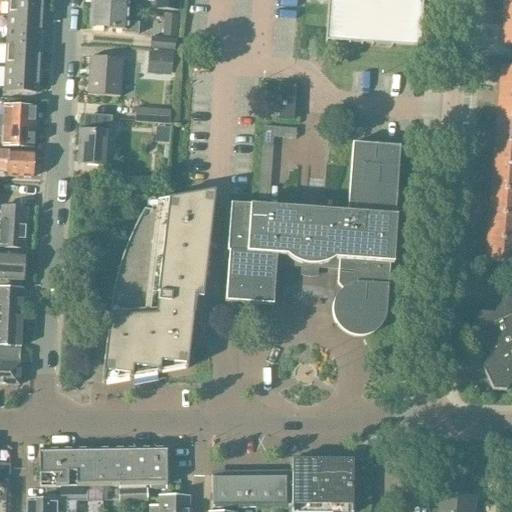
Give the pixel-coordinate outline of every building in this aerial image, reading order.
[(8,0),(7,17),(40,19),(41,2),(40,2),(40,0),(8,0)] [(91,0),(91,8),(128,11),(128,0),(91,0)] [(153,0),(153,10),(179,12),(179,0),(153,0)] [(328,0),(325,41),(420,48),(423,1),(420,1),(420,0),(328,0)] [(511,0),(504,0),(503,22),(511,22),(511,0)] [(91,8),(90,26),(112,28),(112,31),(126,32),(125,34),(139,35),(139,24),(127,23),(127,22),(128,11),(91,8)] [(162,37),(177,38),(179,16),(164,16),(162,37)] [(7,17),(6,42),(38,44),(38,31),(40,31),(40,19),(7,17)] [(511,22),(503,22),(501,46),(511,47),(511,22)] [(151,38),(149,50),(174,51),(175,40),(151,38)] [(6,42),(5,67),(38,69),(38,57),(37,57),(38,44),(6,42)] [(171,56),(150,54),(149,72),(170,74),(171,56)] [(90,57),(87,95),(120,98),(122,60),(90,57)] [(38,69),(5,67),(3,93),(35,95),(36,86),(37,86),(38,69)] [(511,68),(499,68),(498,92),(511,93),(511,68)] [(282,87),(280,120),(292,121),(294,88),(282,87)] [(511,93),(498,92),(496,117),(511,118),(511,93)] [(0,116),(0,126),(33,128),(34,108),(4,107),(3,116),(0,116)] [(136,110),(135,122),(169,124),(170,112),(136,110)] [(81,131),(79,148),(84,148),(83,164),(106,166),(110,118),(86,116),(85,131),(81,131)] [(511,118),(496,117),(494,141),(511,142),(511,118)] [(0,137),(2,137),(2,146),(32,148),(33,128),(0,126),(0,137)] [(511,142),(494,141),(492,166),(511,167),(511,142)] [(273,306),(276,267),(298,268),(301,269),(301,273),(318,274),(318,269),(338,270),(337,284),(342,290),(340,292),(338,295),(335,301),(334,302),(333,304),(333,306),(333,308),(333,310),(333,312),(333,314),(333,316),(334,318),(335,320),(335,322),(336,324),(338,325),(339,327),(341,329),(343,331),(346,332),(348,334),(351,335),(354,336),(357,337),(359,337),(362,337),(365,337),(367,336),(369,336),(372,335),(374,333),(376,332),(378,331),(380,329),(381,327),(383,325),(384,323),(385,321),(386,318),(386,316),(387,314),(387,311),(390,265),(394,265),(397,217),(393,217),(394,209),(396,209),(400,148),(352,145),(347,214),(318,211),(318,207),(310,206),(310,211),(303,210),(230,205),(227,253),(231,253),(230,261),(228,261),(225,303),(273,306)] [(31,154),(0,152),(0,169),(6,170),(6,178),(30,179),(31,154)] [(511,167),(492,166),(490,190),(511,192),(511,167)] [(511,192),(490,190),(488,215),(511,216),(511,192)] [(102,379),(101,384),(104,384),(104,382),(129,378),(129,379),(131,379),(132,377),(157,373),(157,374),(160,374),(160,373),(185,368),(184,369),(187,369),(189,349),(192,321),(193,319),(195,299),(195,298),(207,194),(208,192),(201,193),(182,197),(179,197),(156,201),(157,204),(156,211),(147,210),(145,209),(139,220),(133,231),(128,242),(124,253),(120,265),(116,277),(115,281),(113,289),(110,308),(102,379)] [(1,219),(0,248),(25,249),(27,208),(2,207),(1,219)] [(511,216),(488,215),(487,239),(511,241),(511,216)] [(511,241),(487,239),(485,264),(511,266),(511,241)] [(0,278),(23,280),(24,255),(0,253),(0,278)] [(0,315),(21,317),(22,290),(0,288),(0,315)] [(511,300),(503,300),(495,313),(490,315),(479,314),(473,324),(490,357),(489,357),(482,369),(492,391),(506,392),(511,382),(511,300)] [(0,346),(20,348),(21,317),(0,315),(0,346)] [(0,385),(18,386),(20,349),(20,348),(0,346),(0,385)] [(39,450),(39,488),(166,487),(166,449),(39,450)] [(291,478),(290,510),(290,511),(351,511),(352,461),(339,461),(292,461),(291,461),(291,478)] [(212,478),(211,510),(216,510),(290,510),(291,478),(212,478)] [(27,511),(65,511),(66,503),(87,503),(87,490),(53,490),(53,502),(27,502),(27,511)] [(146,490),(118,490),(118,503),(146,502),(146,490)] [(441,495),(438,511),(468,511),(470,498),(441,495)] [(187,511),(187,499),(158,499),(157,508),(150,507),(150,511),(187,511)]
